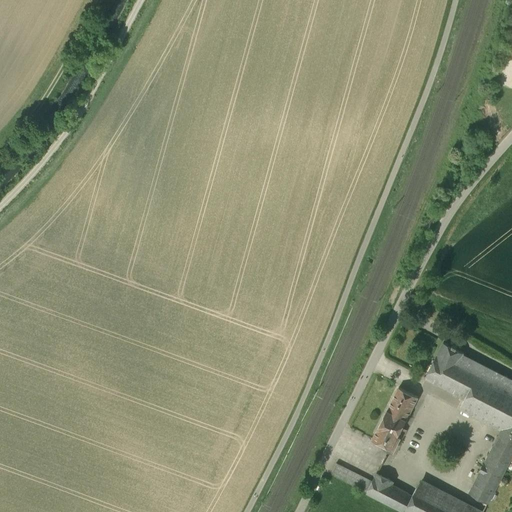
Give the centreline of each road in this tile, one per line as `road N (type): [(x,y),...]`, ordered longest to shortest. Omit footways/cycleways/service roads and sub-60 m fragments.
road 1 (track): [(243,511),(330,331),(456,0)]
road 2 (unclassified): [(298,511),(445,215),(511,134)]
road 3 (track): [(0,206),(78,112),(140,0)]
road 4 (track): [(0,154),(100,0)]
